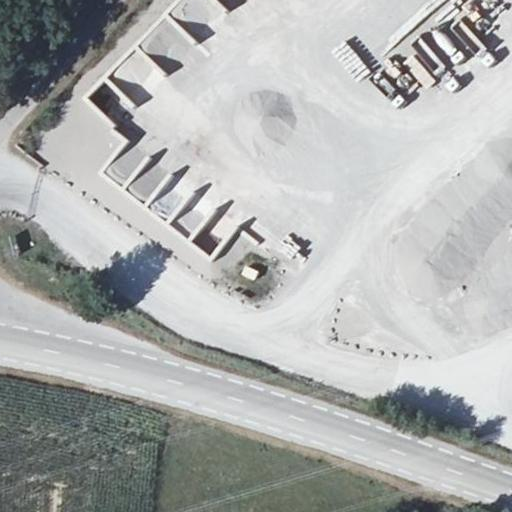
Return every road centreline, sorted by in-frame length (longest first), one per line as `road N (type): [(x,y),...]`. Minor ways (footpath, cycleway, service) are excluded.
road 1 (secondary): [(0,337),(222,385),(511,484)]
road 2 (unclassified): [(104,0),(48,63),(0,137)]
